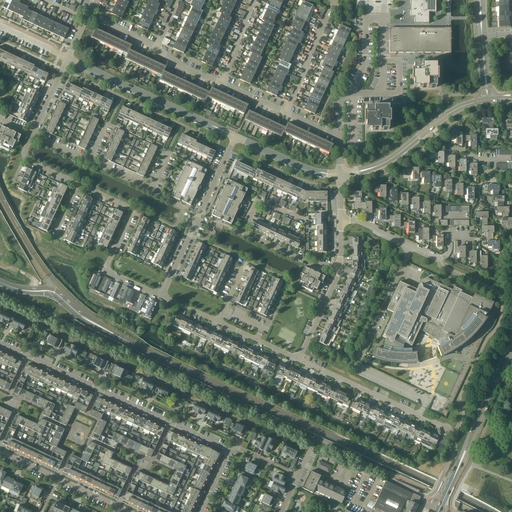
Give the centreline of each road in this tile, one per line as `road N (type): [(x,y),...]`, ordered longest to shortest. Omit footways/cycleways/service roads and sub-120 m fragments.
road 1 (residential): [(229,451),(0,342)]
road 2 (residential): [(158,294),(105,270),(133,209),(77,183)]
road 3 (tertiary): [(234,136),(66,58)]
road 4 (residential): [(158,294),(234,136)]
road 5 (residential): [(449,429),(297,358)]
road 6 (residential): [(472,235),(448,235),(438,259),(340,221)]
road 7 (residential): [(335,266),(319,267),(243,232),(258,200)]
road 8 (secondary): [(511,335),(461,458)]
